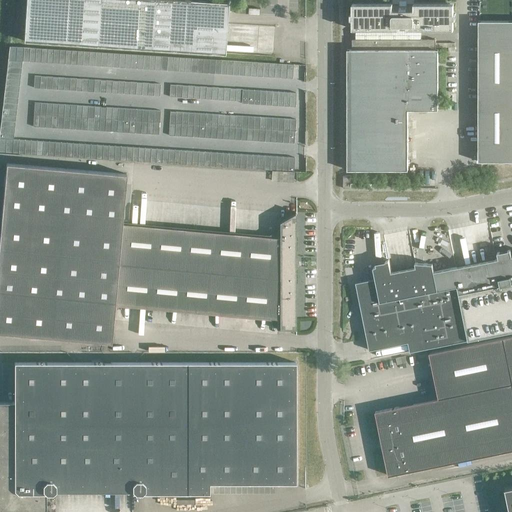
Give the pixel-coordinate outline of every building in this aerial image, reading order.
[(26,0),(23,41),(225,54),(228,2),(195,0),(26,0)] [(454,3),(418,3),(352,3),(352,13),(350,13),(350,19),(352,19),(352,29),(356,29),(356,39),(352,39),(352,49),(347,49),(347,170),(408,170),(408,110),(438,110),(438,49),(435,49),(435,39),(414,39),(414,29),(454,29),(454,19),(455,19),(455,13),(454,13),(454,3)] [(511,161),(511,20),(477,21),(477,161),(511,161)] [(29,47),(10,46),(9,60),(29,61),(29,47)] [(14,133),(0,131),(0,137),(13,139),(14,133)] [(13,139),(0,138),(0,152),(18,153),(19,140),(13,139)] [(295,213),(279,222),(279,238),(122,224),(126,174),(6,163),(0,230),(0,332),(111,342),(114,304),(279,319),(279,329),(276,329),(295,329),(295,267),(293,266),(295,254),(295,212),(295,213)] [(439,232),(410,238),(415,261),(444,255),(439,232)] [(373,267),(375,278),(355,282),(369,350),(408,342),(410,352),(511,331),(511,255),(511,256),(510,250),(498,252),(499,258),(434,271),(432,264),(415,262),(416,267),(391,272),(389,259),(373,267)] [(511,335),(429,353),(433,371),(438,398),(375,411),(379,432),(377,433),(382,455),(384,454),(388,476),(511,450),(511,335)] [(14,402),(0,402),(0,511),(45,511),(46,493),(52,493),(54,491),(133,491),(135,493),(209,493),(209,483),(295,483),(295,362),(14,362),(14,402)]
